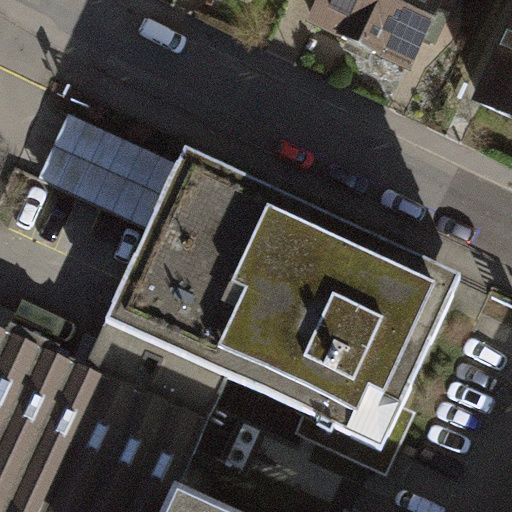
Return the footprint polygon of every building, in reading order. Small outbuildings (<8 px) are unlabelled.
[(441,0),(327,0),(317,23),(410,67),(441,0)] [(511,36),(480,105),(511,119),(511,36)] [(378,466),(463,278),(177,148),(154,198),(96,328),(221,386),(355,444),(351,454),(378,466)] [(96,328),(78,365),(0,329),(0,511),(161,511),(170,494),(221,386),(96,328)] [(208,511),(170,494),(161,511),(208,511)]
